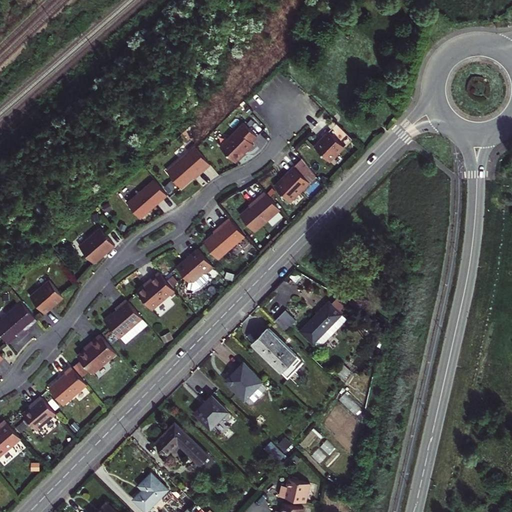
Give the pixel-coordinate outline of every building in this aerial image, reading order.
[(250,127),(259,136),(264,130),(255,121),(250,127)] [(250,127),(245,122),(222,146),(237,162),(255,144),(253,142),(255,139),(259,136),(250,127)] [(344,151),(327,134),(321,139),(321,140),(319,142),(313,149),(330,166),(344,151)] [(195,148),(168,176),(183,191),(197,177),(203,171),(204,172),(210,166),(195,151),(195,148)] [(312,175),(298,157),(280,172),(281,173),(279,176),(269,184),(283,200),(312,175)] [(153,181),(126,204),(139,219),(154,207),(166,196),(153,181)] [(279,212),(264,194),(257,200),(258,201),(254,204),(246,211),(260,228),(279,212)] [(243,237),(228,219),(221,225),(221,226),(218,230),(202,243),(216,260),(243,237)] [(105,253),(113,246),(99,229),(78,247),(91,262),(100,255),(104,252),(105,253)] [(213,268),(197,249),(188,257),(189,258),(184,262),(183,262),(175,268),(188,282),(185,289),(191,292),(198,288),(207,280),(207,277),(205,274),(213,268)] [(170,288),(158,273),(147,282),(148,284),(146,286),(136,293),(148,307),(170,288)] [(62,296),(48,280),(29,297),(44,314),(50,308),(49,307),(52,304),(62,296)] [(301,331),(313,343),(319,338),(324,343),(348,319),(340,311),(349,302),(341,295),(332,304),(330,301),(313,318),(301,331)] [(141,319),(126,300),(115,309),(117,311),(114,313),(112,314),(111,314),(104,321),(119,339),(119,338),(125,344),(138,333),(133,327),(141,319)] [(37,320),(21,302),(0,320),(0,334),(7,343),(22,331),(24,329),(25,330),(37,320)] [(286,310),(276,320),(286,330),(296,320),(286,310)] [(141,319),(133,327),(138,333),(147,325),(141,319)] [(253,343),(288,378),(304,362),(268,327),(261,335),(253,343)] [(116,354),(99,335),(88,344),(89,346),(86,348),(76,356),(92,374),(116,354)] [(319,338),(313,343),(318,348),(324,343),(319,338)] [(235,378),(229,383),(245,399),(246,398),(263,381),(252,371),(248,367),(244,363),(234,373),(237,376),(235,378)] [(337,371),(344,378),(351,371),(344,364),(337,371)] [(86,384),(71,367),(65,372),(66,373),(60,378),(48,388),(63,405),(86,384)] [(246,398),(249,402),(253,401),(268,387),(263,381),(246,398)] [(197,415),(211,429),(229,411),(212,395),(205,403),(207,405),(205,407),(197,415)] [(56,414),(41,396),(34,402),(35,403),(31,406),(22,414),(37,430),(56,414)] [(0,456),(21,439),(5,420),(0,424),(0,456)] [(157,442),(168,453),(179,443),(201,464),(209,455),(176,423),(162,437),(157,442)] [(280,446),(285,451),(289,447),(283,442),(280,446)] [(134,498),(146,511),(169,489),(152,472),(142,482),(139,485),(143,489),(134,498)] [(306,498),(310,479),(289,474),(287,482),(285,482),(285,484),(284,485),(282,485),(281,492),(306,498)] [(275,511),(302,511),(305,504),(284,499),(282,507),(280,507),(279,508),(279,510),(276,509),(275,511)] [(118,511),(108,501),(96,511),(118,511)]
